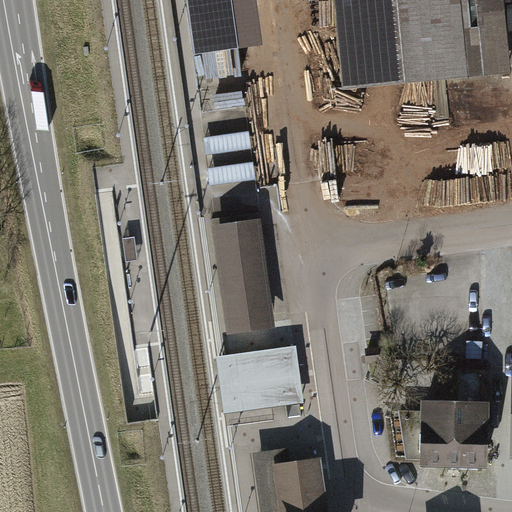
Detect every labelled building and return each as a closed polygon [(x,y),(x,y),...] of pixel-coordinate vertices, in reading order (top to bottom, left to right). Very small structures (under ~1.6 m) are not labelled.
[(246,0),(197,0),(206,58),(253,52),(246,0)] [(511,0),(322,0),(323,5),(347,3),(354,89),(511,74),(511,0)] [(232,325),(261,321),(247,225),(218,230),(232,325)] [(132,237),(123,238),(127,261),(136,259),(132,237)] [(459,406),(427,405),(426,413),(401,412),(408,456),(425,457),(424,464),(484,466),(487,407),(479,407),(481,376),(461,375),(459,406)] [(325,511),(318,462),(278,468),(283,511),(325,511)]
